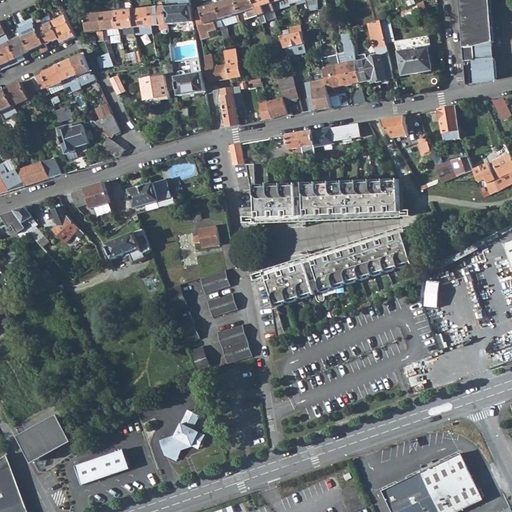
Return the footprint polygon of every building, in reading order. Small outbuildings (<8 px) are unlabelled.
[(190,0),(166,0),(167,6),(169,24),(194,22),(190,0)] [(222,18),(241,13),(236,0),(225,0),(217,3),(222,18)] [(236,0),(241,13),(248,11),(251,18),(259,16),(254,0),(236,0)] [(254,0),(259,16),(266,14),(266,13),(276,10),(275,9),(273,0),(254,0)] [(289,0),(273,0),(275,9),(291,4),(289,0)] [(308,0),(310,10),(320,8),(319,0),(308,0)] [(424,29),(432,26),(424,1),(417,4),(424,29)] [(468,85),(481,82),(495,79),(492,43),(494,43),(491,2),(462,4),(468,85)] [(222,18),(217,3),(196,9),(201,40),(211,38),(210,32),(223,29),(223,28),(226,27),(225,26),(222,18)] [(154,25),(161,25),(162,29),(169,28),(169,24),(167,6),(152,7),(154,25)] [(56,20),(67,15),(63,7),(53,11),(56,20)] [(152,7),(135,9),(136,27),(138,33),(138,35),(155,33),(154,25),(152,7)] [(136,27),(135,9),(119,11),(118,11),(120,29),(126,28),(126,35),(138,33),(136,27)] [(19,25),(26,22),(21,11),(14,14),(14,15),(19,25)] [(103,13),(105,30),(120,29),(118,11),(103,13)] [(248,11),(241,13),(243,21),(251,18),(248,11)] [(106,34),(105,30),(103,13),(87,15),(88,32),(98,31),(101,42),(107,40),(106,34)] [(241,13),(222,18),(225,26),(227,25),(243,21),(241,13)] [(56,20),(53,22),(60,38),(64,37),(66,42),(77,37),(67,15),(56,20)] [(382,18),(388,45),(396,43),(390,15),(382,18)] [(53,22),(51,16),(42,20),(44,26),(53,22)] [(35,19),(37,23),(47,45),(60,38),(53,22),(44,26),(42,20),(41,19),(40,20),(39,17),(35,19)] [(388,46),(388,45),(382,18),(368,23),(375,49),(388,46)] [(0,46),(0,71),(22,62),(12,41),(9,34),(2,20),(0,21),(0,46),(0,47),(0,46)] [(24,36),(32,51),(40,48),(43,53),(49,50),(47,45),(37,23),(22,30),(24,36)] [(223,28),(223,29),(227,51),(233,50),(227,25),(225,26),(226,27),(223,28)] [(307,54),(303,32),(283,37),(289,58),(307,54)] [(112,56),(114,67),(118,66),(110,34),(106,34),(107,40),(112,56)] [(433,66),(426,35),(397,41),(404,75),(425,71),(425,68),(433,66)] [(26,55),(32,51),(24,36),(12,41),(22,62),(28,59),(26,55)] [(358,62),(354,45),(345,48),(348,63),(341,65),(345,86),(362,82),(358,62)] [(233,50),(227,51),(230,65),(232,79),(245,77),(241,54),(250,52),(250,51),(252,51),(251,47),(233,50)] [(174,64),(172,49),(162,51),(163,59),(168,58),(169,64),(173,64),(174,64)] [(141,51),(144,62),(153,61),(151,52),(146,53),(145,50),(141,51)] [(362,82),(372,79),(373,82),(396,77),(390,54),(382,56),(382,52),(366,56),(367,60),(358,62),(362,82)] [(94,75),(93,76),(84,54),(73,59),(79,75),(81,81),(83,86),(95,81),(95,79),(96,79),(94,75)] [(216,54),(204,56),(209,82),(232,79),(230,65),(218,66),(216,54)] [(345,86),(341,65),(339,55),(322,60),(325,72),(334,109),(337,108),(342,107),(337,88),(345,86)] [(98,59),(102,69),(114,67),(112,56),(98,59)] [(206,91),(201,58),(189,61),(191,75),(177,78),(180,96),(206,91)] [(79,75),(73,59),(57,67),(66,82),(67,81),(79,75)] [(164,65),(166,77),(143,80),(145,91),(146,100),(160,98),(160,101),(170,99),(169,92),(177,90),(173,64),(169,64),(164,65)] [(66,82),(57,67),(36,76),(42,89),(50,86),(51,88),(62,83),(66,82)] [(311,75),(313,86),(316,104),(318,111),(334,109),(325,72),(311,75)] [(70,86),(81,81),(79,75),(67,81),(70,86)] [(111,79),(119,96),(128,91),(120,75),(111,79)] [(36,76),(31,78),(36,89),(37,91),(42,89),(36,76)] [(31,78),(22,82),(29,92),(36,89),(31,78)] [(284,98),(285,103),(290,102),(300,99),(294,78),(279,81),(284,98)] [(29,100),(30,103),(34,101),(29,92),(22,82),(7,90),(16,105),(29,100)] [(51,88),(53,93),(64,88),(62,83),(51,88)] [(313,86),(307,87),(311,112),(318,111),(316,104),(313,86)] [(237,88),(220,90),(227,127),(240,124),(236,97),(239,96),(237,88)] [(0,112),(16,105),(7,90),(0,92),(0,112)] [(367,103),(364,90),(357,92),(356,98),(357,105),(367,103)] [(145,91),(143,92),(145,107),(161,104),(160,101),(160,98),(146,100),(145,91)] [(268,103),(273,119),(289,114),(285,103),(284,98),(268,103)] [(503,99),(487,102),(493,117),(505,115),(503,99)] [(263,120),(273,119),(268,103),(260,104),(263,120)] [(108,105),(96,110),(100,120),(113,115),(108,105)] [(457,107),(440,110),(444,133),(460,130),(457,107)] [(71,108),(58,113),(61,122),(74,119),(71,108)] [(113,115),(100,120),(97,122),(114,135),(121,132),(113,115)] [(408,136),(405,116),(382,120),(392,139),(408,136)] [(75,126),(59,130),(68,161),(78,159),(75,149),(89,145),(85,127),(76,129),(75,126)] [(336,144),(336,143),(343,142),(341,130),(333,131),(333,129),(314,132),(316,145),(316,147),(336,144)] [(350,129),(341,130),(343,142),(336,143),(336,144),(352,142),(350,129)] [(444,133),(446,141),(461,138),(460,130),(444,133)] [(289,136),(292,149),(316,145),(314,132),(289,136)] [(109,137),(102,147),(117,158),(121,157),(126,149),(109,137)] [(427,138),(419,140),(424,154),(431,152),(431,149),(427,138)] [(241,145),(231,146),(234,165),(244,165),(241,145)] [(490,164),(488,160),(472,168),(473,170),(478,180),(486,176),(489,180),(488,181),(488,191),(493,189),(511,179),(511,157),(508,149),(492,157),(495,162),(490,164)] [(447,185),(473,170),(472,168),(470,158),(464,159),(457,160),(436,167),(441,181),(442,184),(444,187),(447,185)] [(64,175),(56,159),(44,163),(52,178),(64,175)] [(20,175),(26,187),(52,178),(44,163),(18,171),(20,175)] [(246,164),(249,185),(255,185),(254,164),(246,164)] [(0,194),(8,192),(3,181),(0,174),(0,194)] [(20,175),(3,181),(8,192),(26,187),(20,175)] [(345,186),(331,186),(317,187),(304,187),(303,183),(303,177),(302,176),(301,175),(299,175),(297,175),(296,176),(296,178),(296,183),(296,188),(283,189),(269,189),(255,190),(255,216),(244,217),(245,222),(412,215),(411,211),(400,211),(399,184),(385,184),(371,185),(358,185),(345,186)] [(210,182),(213,194),(224,191),(221,179),(210,182)] [(106,182),(86,188),(90,202),(93,209),(112,203),(106,182)] [(158,202),(160,208),(166,206),(175,204),(169,182),(157,185),(156,183),(131,191),(137,209),(158,202)] [(72,193),(76,207),(88,203),(90,202),(86,188),(72,193)] [(148,206),(149,211),(160,208),(158,202),(148,206)] [(75,233),(80,229),(68,215),(65,206),(53,211),(59,224),(54,229),(63,238),(66,242),(71,238),(75,233)] [(15,211),(22,220),(28,229),(37,222),(27,207),(15,211)] [(1,215),(10,229),(22,220),(15,211),(1,215)] [(202,219),(200,212),(187,215),(189,222),(202,219)] [(321,286),(333,282),(346,278),(360,274),(373,270),(386,266),(399,262),(412,258),(404,234),(415,231),(413,225),(396,230),(254,274),(256,279),(267,276),(275,300),(288,296),(301,292),(313,288),(315,293),(316,298),(317,299),(319,300),(320,300),(322,300),(323,300),(324,298),(324,297),(324,295),(322,291),(321,286)] [(31,234),(43,247),(50,240),(38,228),(31,234)] [(220,245),(218,228),(200,230),(201,236),(194,237),(195,244),(202,242),(203,248),(220,245)] [(85,234),(80,229),(75,233),(80,239),(85,234)] [(143,230),(107,245),(113,259),(130,252),(134,262),(146,257),(145,253),(151,251),(143,230)] [(195,244),(194,237),(193,233),(177,236),(182,267),(198,265),(195,244)] [(412,258),(399,262),(401,267),(413,263),(412,258)] [(399,262),(386,266),(388,271),(401,267),(399,262)] [(386,266),(373,270),(374,275),(388,271),(386,266)] [(39,276),(55,297),(63,292),(64,292),(47,270),(39,276)] [(227,270),(202,277),(207,293),(231,286),(227,270)] [(373,270),(360,274),(361,279),(374,275),(373,270)] [(348,283),(361,279),(360,274),(346,278),(348,283)] [(346,278),(333,282),(335,287),(348,283),(346,278)] [(322,291),(335,287),(333,282),(321,286),(322,291)] [(181,283),(166,287),(176,312),(190,306),(181,283)] [(315,293),(313,288),(301,292),(302,297),(315,293)] [(301,292),(288,296),(289,301),(302,297),(301,292)] [(214,317),(238,310),(234,293),(209,301),(214,317)] [(276,305),(289,301),(288,296),(275,300),(276,305)] [(276,305),(271,307),(277,337),(286,335),(276,305)] [(442,336),(455,332),(446,307),(433,312),(442,336)] [(192,314),(178,319),(187,343),(201,338),(192,314)] [(218,332),(227,365),(252,358),(243,325),(218,332)] [(190,350),(198,374),(211,369),(204,345),(190,350)] [(123,405),(129,416),(143,408),(137,397),(123,405)] [(189,409),(183,423),(195,428),(200,415),(189,409)] [(21,441),(31,459),(44,452),(38,442),(66,427),(61,419),(21,441)] [(177,436),(162,441),(166,455),(177,460),(183,450),(195,446),(196,445),(201,448),(208,433),(195,428),(183,423),(177,436)] [(66,427),(38,442),(44,452),(71,438),(66,427)] [(77,467),(85,486),(132,469),(124,449),(77,467)] [(455,511),(484,498),(462,451),(421,470),(383,488),(393,511),(455,511)] [(0,511),(30,511),(14,468),(0,472),(0,511)]
